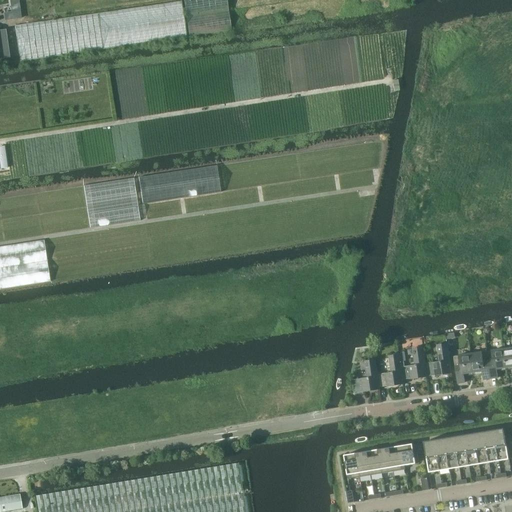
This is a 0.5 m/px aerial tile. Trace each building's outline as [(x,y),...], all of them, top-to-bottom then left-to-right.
[(183,0),(189,36),(231,30),(226,0),(183,0)] [(182,1),(15,26),(20,62),(187,37),(182,1)] [(12,12),(4,13),(5,21),(13,20),(12,12)] [(217,165),(139,175),(142,203),(221,192),(217,165)] [(135,177),(85,182),(90,226),(141,220),(135,177)] [(0,284),(0,287),(51,280),(45,235),(0,240),(0,284)] [(441,361),(426,364),(428,377),(451,373),(447,347),(447,346),(447,343),(438,345),(441,361)] [(404,361),(400,361),(401,367),(403,381),(428,377),(426,364),(423,347),(412,349),(414,365),(405,366),(404,361)] [(511,367),(511,348),(503,349),(506,369),(511,367)] [(492,351),(492,352),(487,353),(491,379),(498,378),(497,370),(506,369),(503,349),(492,351)] [(483,352),(470,354),(473,374),(481,372),(483,381),(491,379),(487,353),(483,354),(483,352)] [(390,373),(377,375),(380,388),(403,384),(403,381),(401,367),(400,361),(399,354),(388,356),(390,373)] [(464,383),(463,375),(473,374),(470,354),(459,356),(459,357),(455,358),(454,356),(453,357),(457,384),(464,383)] [(367,378),(352,380),(354,394),(380,390),(380,388),(377,375),(375,360),(364,362),(367,378)] [(494,430),(496,446),(507,445),(504,430),(504,429),(494,430)] [(487,448),(496,446),(494,430),(484,432),(487,448)] [(477,450),(487,448),(484,432),(474,434),(477,450)] [(464,435),(467,451),(477,450),(474,434),(464,435)] [(454,437),(457,453),(467,451),(464,435),(454,437)] [(447,454),(457,453),(454,437),(444,439),(447,454)] [(435,440),(437,456),(447,454),(444,439),(435,440)] [(437,456),(435,440),(424,442),(424,443),(427,458),(437,456)] [(401,446),(404,466),(416,464),(416,462),(419,461),(417,451),(414,452),(413,445),(413,444),(401,446)] [(496,446),(499,461),(509,459),(507,445),(496,446)] [(394,471),(405,470),(404,466),(401,446),(390,448),(394,471)] [(489,463),(499,461),(496,446),(487,448),(489,463)] [(394,471),(390,448),(378,450),(382,473),(394,471)] [(479,464),(489,463),(487,448),(477,450),(479,464)] [(371,475),(382,473),(378,450),(367,452),(371,475)] [(479,464),(477,450),(467,451),(469,466),(479,464)] [(459,468),(469,466),(467,451),(457,453),(459,468)] [(360,477),(371,475),(367,452),(356,453),(360,477)] [(348,479),(360,477),(356,453),(344,455),(345,456),(348,479)] [(450,469),(459,468),(457,453),(447,454),(450,469)] [(447,454),(437,456),(440,471),(450,469),(447,454)] [(429,473),(440,471),(437,456),(427,458),(429,473)] [(245,511),(238,463),(36,496),(38,511),(245,511)] [(0,511),(22,509),(20,494),(0,497),(0,511)]
